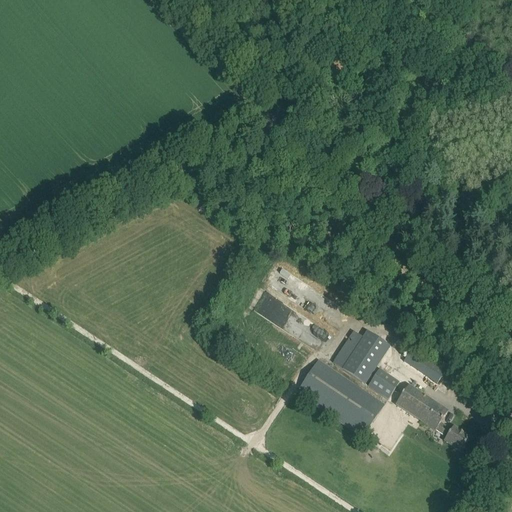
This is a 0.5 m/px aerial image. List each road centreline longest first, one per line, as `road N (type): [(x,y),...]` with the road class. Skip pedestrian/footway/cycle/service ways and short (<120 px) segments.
road 1 (unclassified): [(0,268),(270,118)]
road 2 (unclassified): [(252,443),(0,272)]
road 3 (tertiary): [(511,337),(420,283),(340,197)]
road 4 (residential): [(340,197),(511,138)]
road 5 (tertiary): [(270,118),(161,0)]
road 6 (track): [(252,443),(358,511)]
